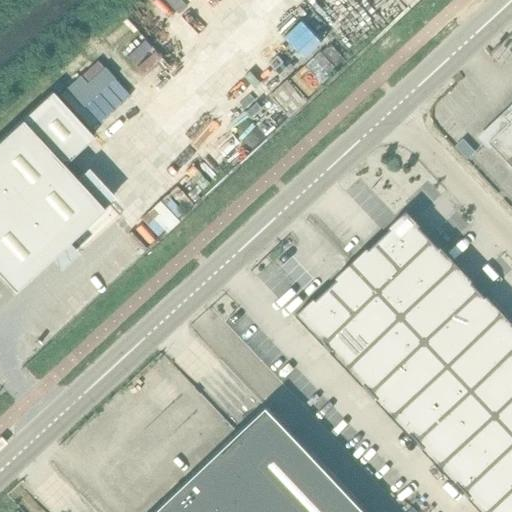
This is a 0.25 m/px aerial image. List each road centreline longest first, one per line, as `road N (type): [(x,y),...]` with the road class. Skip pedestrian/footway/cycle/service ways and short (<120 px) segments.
road 1 (unclassified): [(0,470),(397,105)]
road 2 (unknown): [(233,256),(467,511)]
road 3 (unclassified): [(397,105),(511,232)]
road 4 (unclassified): [(397,105),(510,0)]
